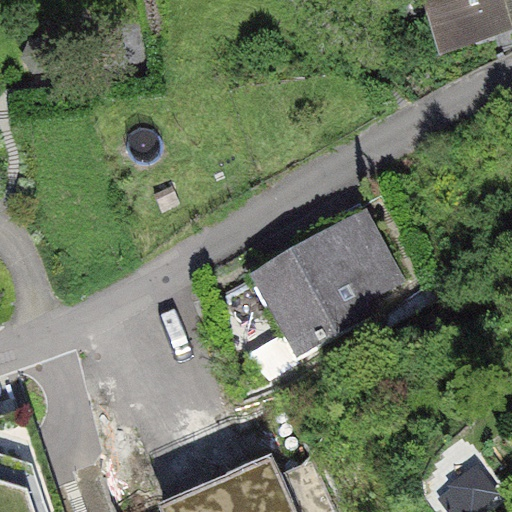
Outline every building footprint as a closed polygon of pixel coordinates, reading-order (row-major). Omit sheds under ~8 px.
[(511,0),(417,0),(443,73),(511,48),(511,0)] [(372,219),(250,287),(297,371),(419,304),(372,219)] [(303,511),(267,414),(128,466),(145,511),(303,511)] [(0,498),(26,506),(27,511),(39,511),(28,479),(0,471),(0,498)] [(0,511),(27,511),(26,506),(0,498),(0,511)]
